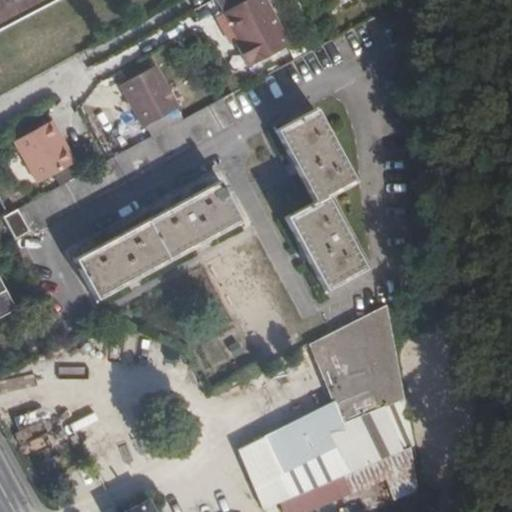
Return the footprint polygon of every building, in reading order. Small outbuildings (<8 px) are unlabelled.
[(0,0),(0,27),(51,0),(0,0)] [(215,0),(220,9),(238,0),(215,0)] [(245,0),(226,11),(241,39),(246,46),(240,50),(249,66),(292,43),(268,0),(245,0)] [(246,46),(241,39),(236,42),(240,50),(246,46)] [(180,106),(157,63),(122,81),(145,125),(180,106)] [(233,121),(222,99),(113,158),(17,209),(10,213),(2,218),(12,236),(27,228),(29,231),(233,121)] [(275,131),(313,203),(285,218),(324,290),(363,270),(326,197),(353,183),(315,110),(275,131)] [(77,164),(55,124),(18,144),(41,185),(77,164)] [(96,299),(238,222),(217,182),(74,259),(96,299)] [(0,316),(13,309),(0,285),(0,316)] [(387,305),(307,345),(331,402),(262,436),(265,445),(242,456),(262,503),(286,492),(280,475),(349,440),(342,423),(403,399),(387,305)] [(156,511),(152,501),(132,511),(156,511)]
